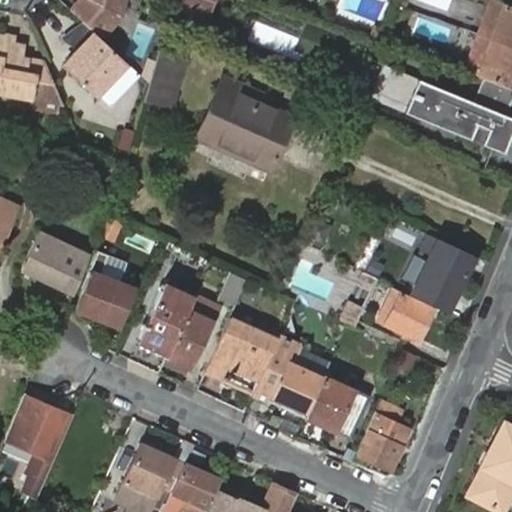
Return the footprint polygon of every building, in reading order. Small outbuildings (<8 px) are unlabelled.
[(80,0),(71,11),(81,20),(92,30),(95,33),(118,4),(118,0),(80,0)] [(172,0),(171,6),(204,18),(206,19),(212,0),(172,0)] [(511,5),(496,0),(490,0),(477,34),(511,47),(511,5)] [(146,3),(142,18),(154,21),(158,7),(146,3)] [(301,22),(316,27),(318,20),(304,14),(301,22)] [(95,94),(125,62),(99,37),(95,33),(92,30),(81,20),(70,30),(82,42),(62,63),(95,94)] [(252,37),(286,52),(292,40),(258,24),(252,37)] [(320,43),(349,53),(351,48),(355,36),(326,25),(324,32),(323,33),(320,43)] [(511,47),(477,34),(463,70),(465,71),(467,71),(468,73),(469,74),(511,88),(511,47)] [(0,90),(29,96),(57,101),(62,102),(45,62),(20,58),(22,45),(4,42),(4,36),(0,35),(0,90)] [(183,58),(157,50),(148,83),(145,94),(171,101),(183,58)] [(410,73),(390,64),(375,100),(418,117),(420,113),(462,131),(475,100),(416,75),(415,80),(408,77),(410,73)] [(219,86),(205,115),(196,136),(216,145),(215,146),(250,162),(250,160),(269,168),(273,160),(292,117),(275,110),(257,103),(261,94),(261,93),(223,76),(219,86)] [(57,101),(29,96),(26,110),(54,116),(57,101)] [(462,131),(420,113),(418,117),(460,134),(462,131)] [(119,148),(128,151),(134,132),(124,129),(119,148)] [(0,240),(16,206),(0,198),(0,240)] [(92,255),(41,232),(24,271),(75,294),(92,255)] [(473,254),(428,233),(421,249),(429,253),(410,295),(446,312),(473,254)] [(96,272),(101,260),(94,257),(89,269),(74,309),(98,319),(117,326),(132,286),(114,279),(112,277),(96,272)] [(117,266),(101,260),(96,272),(112,277),(117,266)] [(234,304),(245,279),(229,272),(218,297),(234,304)] [(374,279),(360,272),(356,280),(370,287),(374,279)] [(186,309),(192,295),(163,282),(135,341),(154,349),(160,352),(165,355),(186,309)] [(390,290),(376,320),(417,340),(431,309),(390,290)] [(216,306),(192,295),(186,309),(165,355),(188,365),(210,320),(216,306)] [(361,309),(347,303),(339,320),(345,322),(352,325),(353,326),(361,309)] [(264,364),(275,338),(228,317),(214,348),(236,358),(232,367),(257,379),(264,364)] [(321,377),(321,376),(298,366),(292,362),(284,359),(289,348),(291,345),(275,338),(264,364),(257,379),(251,392),(266,399),(304,416),(321,377)] [(250,394),(251,392),(257,379),(232,367),(236,358),(214,348),(203,372),(250,394)] [(403,349),(397,363),(408,368),(414,354),(403,349)] [(185,375),(188,365),(165,355),(160,364),(185,375)] [(321,377),(304,416),(334,429),(346,434),(363,396),(356,393),(351,391),(321,377)] [(22,393),(7,429),(17,434),(14,442),(52,459),(71,415),(22,393)] [(398,411),(378,402),(373,412),(393,422),(398,411)] [(373,412),(354,454),(389,469),(408,428),(393,422),(373,412)] [(99,482),(115,427),(79,416),(63,471),(99,482)] [(511,426),(502,422),(494,438),(498,440),(492,452),(488,450),(480,466),(482,467),(467,496),(499,511),(502,511),(511,494),(511,426)] [(498,440),(494,438),(488,450),(492,452),(498,440)] [(192,444),(182,440),(174,458),(158,491),(166,496),(201,511),(205,511),(219,479),(184,463),(192,444)] [(148,511),(158,491),(174,458),(140,442),(111,502),(125,509),(123,511),(148,511)] [(287,511),(296,492),(274,481),(262,509),(260,511),(287,511)] [(209,511),(260,511),(262,509),(239,499),(238,501),(219,492),(209,511)] [(201,511),(166,496),(159,510),(162,511),(201,511)]
